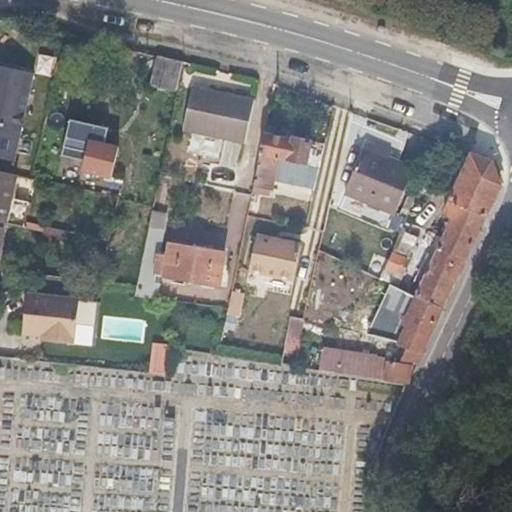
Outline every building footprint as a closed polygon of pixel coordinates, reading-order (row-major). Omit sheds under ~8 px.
[(177,92),(184,62),(157,56),(152,87),(177,92)] [(0,119),(23,126),(35,72),(0,63),(0,119)] [(247,142),(255,103),(192,91),(185,129),(247,142)] [(357,136),(361,118),(349,115),(345,134),(357,136)] [(0,157),(15,161),(23,126),(0,119),(0,157)] [(320,167),(325,144),(296,139),(294,141),(265,135),(255,189),(272,191),(279,159),(320,167)] [(399,213),(417,163),(393,155),(394,148),(366,139),(347,195),(399,213)] [(112,180),(118,150),(91,145),(86,175),(112,180)] [(466,259),(500,182),(492,160),(472,153),(465,171),(445,215),(452,218),(439,248),(428,274),(421,271),(411,292),(418,296),(445,306),(466,259)] [(0,222),(8,224),(9,218),(17,176),(0,171),(0,222)] [(433,199),(439,186),(424,179),(418,193),(433,199)] [(157,285),(166,233),(170,233),(173,217),(155,213),(140,299),(165,302),(168,287),(157,285)] [(68,249),(72,231),(45,225),(41,243),(68,249)] [(297,280),(304,246),(259,237),(253,271),(297,280)] [(162,277),(196,284),(192,305),(203,306),(207,285),(223,288),(229,255),(174,246),(172,258),(166,257),(162,277)] [(400,282),(410,258),(393,250),(382,275),(400,282)] [(243,317),(247,294),(236,291),(231,311),(230,318),(243,317)] [(74,340),(75,332),(78,301),(26,295),(21,336),(40,337),(40,343),(68,345),(74,340)] [(421,359),(445,306),(418,296),(405,324),(408,326),(401,343),(406,347),(399,363),(388,361),(391,379),(410,382),(415,372),(414,356),(421,359)] [(166,377),(168,347),(155,346),(154,365),(151,365),(151,376),(166,377)]
